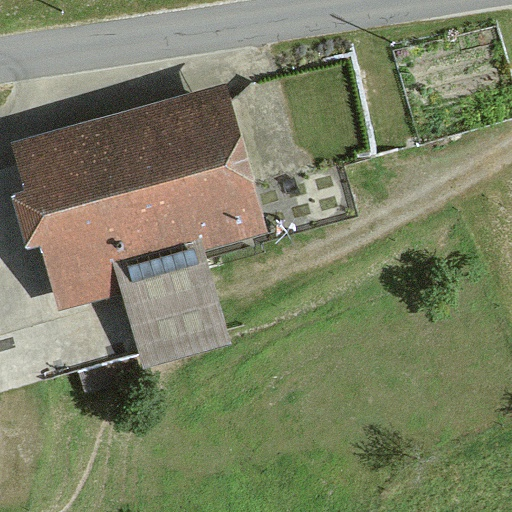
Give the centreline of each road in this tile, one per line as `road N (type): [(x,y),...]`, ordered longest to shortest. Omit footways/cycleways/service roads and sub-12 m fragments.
road 1 (unclassified): [(389,0),(0,57)]
road 2 (track): [(272,272),(511,148)]
